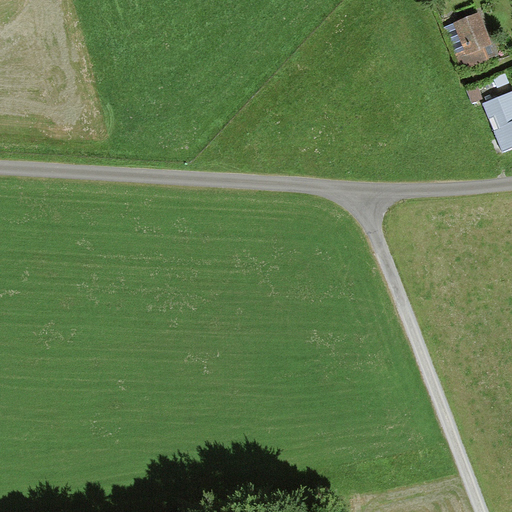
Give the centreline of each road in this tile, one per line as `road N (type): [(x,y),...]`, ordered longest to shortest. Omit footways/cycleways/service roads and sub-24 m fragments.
road 1 (track): [(483,511),(362,193),(511,187)]
road 2 (residential): [(362,193),(0,170)]
